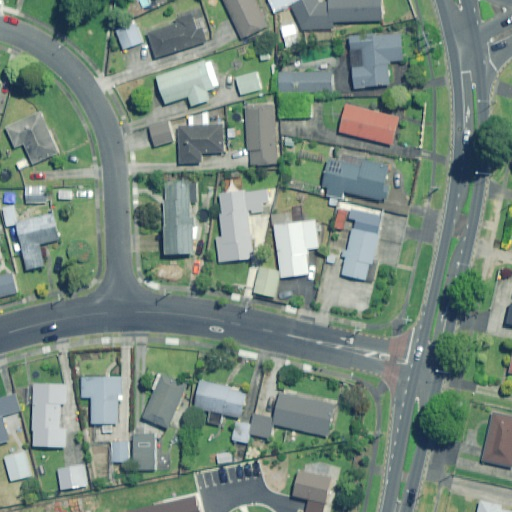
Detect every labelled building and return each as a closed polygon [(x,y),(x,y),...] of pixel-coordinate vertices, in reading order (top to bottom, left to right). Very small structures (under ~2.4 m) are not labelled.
[(269,27),(255,0),(221,0),(237,31),(242,40),(269,27)] [(268,0),(275,12),(299,0),(268,0)] [(318,0),(303,0),(290,6),(303,31),(306,31),(333,30),(333,24),(383,21),(381,0),(328,0),(329,1),(320,3),(318,0)] [(177,19),(178,23),(146,32),(154,60),(210,43),(209,40),(203,19),(194,21),(192,14),(177,19)] [(301,44),(293,17),(278,21),(286,48),(301,44)] [(142,44),(136,24),(116,31),(123,50),(134,47),(142,44)] [(406,58),(403,31),(352,35),(357,86),(392,83),(390,60),(406,58)] [(218,87),(210,61),(157,78),(165,105),(188,97),(191,107),(209,101),(206,91),(218,87)] [(258,71),(237,77),(241,88),(242,94),(262,89),(258,71)] [(332,87),(332,74),(279,74),(279,90),(279,93),(332,93),(332,87)] [(280,96),(281,117),(313,117),(313,96),(280,96)] [(279,164),(276,104),(247,105),(250,165),(279,164)] [(399,118),(346,105),(340,133),(392,146),(399,118)] [(49,132),(41,113),(6,128),(15,149),(24,145),(33,165),(58,154),(49,132)] [(170,120),(150,126),(153,136),(156,146),(175,140),(170,120)] [(311,122),(281,121),(281,136),(311,137),(311,122)] [(323,155),(299,151),(297,164),(320,168),(323,155)] [(337,153),(336,157),(330,155),(329,160),(322,195),(342,200),(343,193),(382,201),(389,166),(364,161),(364,159),(337,153)] [(29,167),(24,155),(12,160),(17,172),(29,167)] [(193,255),(194,241),(197,241),(197,219),(194,219),(189,219),(190,203),(198,203),(198,188),(187,187),(187,183),(166,182),(164,254),(193,255)] [(46,187),(25,187),(25,204),(46,204),(46,195),(46,187)] [(252,259),(247,214),(247,211),(251,211),(251,214),(263,213),(262,204),(267,203),(266,191),(220,195),(222,214),(219,214),(222,244),(216,245),(218,263),(252,259)] [(377,238),(379,226),(382,211),(342,203),(339,217),(353,220),(342,275),(368,281),(377,238)] [(18,224),(14,206),(3,209),(7,227),(18,224)] [(18,224),(18,228),(8,230),(11,243),(21,241),(27,271),(45,267),(40,245),(41,245),(59,241),(54,216),(32,220),(17,223),(18,224)] [(318,248),(315,222),(275,227),(281,278),(309,275),(306,250),(318,248)] [(279,274),(259,270),(255,288),(254,294),(275,298),(277,289),(279,274)] [(0,298),(17,294),(11,274),(0,277),(0,298)] [(155,393),(145,417),(171,429),(174,421),(178,412),(190,384),(164,373),(163,375),(161,374),(154,388),(157,390),(155,393)] [(108,377),(83,377),(83,397),(94,397),(94,423),(121,423),(121,400),(125,400),(125,377),(108,377)] [(228,385),(202,380),(196,408),(212,411),(225,414),(244,418),(249,392),(232,389),(233,386),(228,385)] [(69,385),(35,384),(34,431),(35,431),(35,446),(67,447),(67,429),(61,429),(62,403),(68,403),(69,385)] [(338,404),(282,392),(277,417),(275,424),(276,424),(331,437),(338,404)] [(12,395),(0,398),(0,443),(11,440),(4,416),(21,411),(16,393),(12,395)] [(225,414),(212,411),(210,422),(223,425),(225,414)] [(272,439),(276,424),(275,424),(277,417),(266,415),(255,413),(253,424),(251,434),(272,439)] [(511,418),(493,415),(492,421),(485,453),(483,462),(511,468),(511,418)] [(251,434),(253,424),(248,423),(238,421),(233,440),(249,443),(251,434)] [(140,433),(135,433),(135,470),(157,470),(157,433),(140,433)] [(120,441),(113,441),(113,462),(131,462),(131,441),(130,441),(130,438),(126,438),(120,438),(120,441)] [(24,452),(6,457),(12,481),(32,475),(26,452),(24,452)] [(232,452),(218,454),(220,464),(234,461),(232,452)] [(79,466),(58,469),(62,490),(87,485),(84,465),(79,466)] [(331,478),(298,471),(292,497),(325,505),(331,478)] [(511,511),(511,508),(478,502),(476,511),(511,511)]
